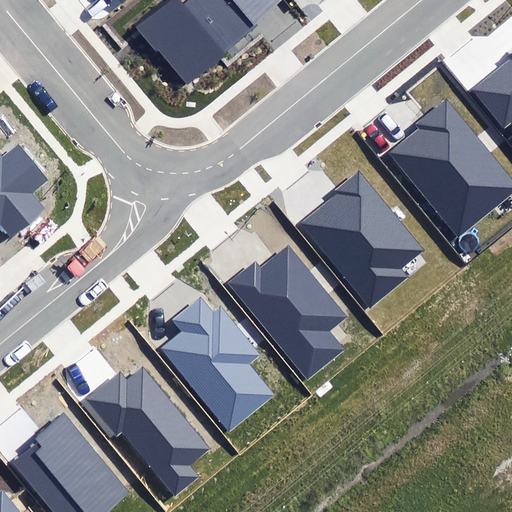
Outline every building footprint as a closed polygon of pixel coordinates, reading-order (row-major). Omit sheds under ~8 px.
[(172,0),(138,28),(185,84),(286,0),(187,0),(183,4),(179,0),(172,0)] [(511,53),(508,57),(511,61),(471,92),(502,131),(511,124),(511,125),(511,53)] [(511,193),(511,174),(446,95),(415,121),(421,128),(390,154),(459,237),(511,193)] [(0,220),(1,220),(13,234),(42,208),(30,195),(50,178),(20,145),(5,158),(0,153),(0,220)] [(432,251),(360,167),(335,189),(338,192),(298,227),(372,312),(415,275),(410,270),(432,251)] [(347,316),(287,245),(261,268),(255,261),(229,283),(309,378),(344,348),(330,331),(347,316)] [(259,355),(220,307),(213,313),(200,296),(171,319),(182,332),(161,349),(226,431),(272,395),(248,364),(259,355)] [(121,371),(85,400),(115,437),(123,430),(176,495),(197,477),(187,465),(208,448),(142,367),(128,379),(121,371)] [(11,465),(50,511),(107,511),(131,492),(65,412),(34,438),(38,443),(11,465)] [(0,492),(0,511),(19,511),(2,491),(0,492)]
